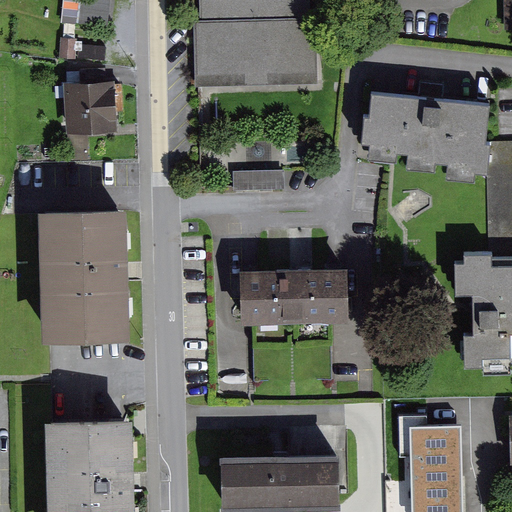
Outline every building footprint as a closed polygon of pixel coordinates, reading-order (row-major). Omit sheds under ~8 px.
[(65,0),(62,17),(107,27),(113,0),(65,0)] [(322,0),(207,0),(211,93),(326,88),(322,0)] [(116,76),(69,76),(69,130),(116,130),(116,76)] [(379,155),(427,160),(425,177),(494,184),(501,114),(437,108),(438,97),(386,92),(379,155)] [(288,185),(287,165),(234,169),(235,188),(288,185)] [(135,205),(53,209),(59,334),(140,331),(135,205)] [(511,253),(475,255),(480,367),(511,365),(511,253)] [(360,272),(253,276),(256,327),(362,322),(360,272)] [(140,511),(137,412),(61,415),(64,511),(140,511)] [(473,511),(472,424),(420,425),(422,511),(473,511)] [(351,449),(235,454),(238,507),(354,502),(351,449)]
